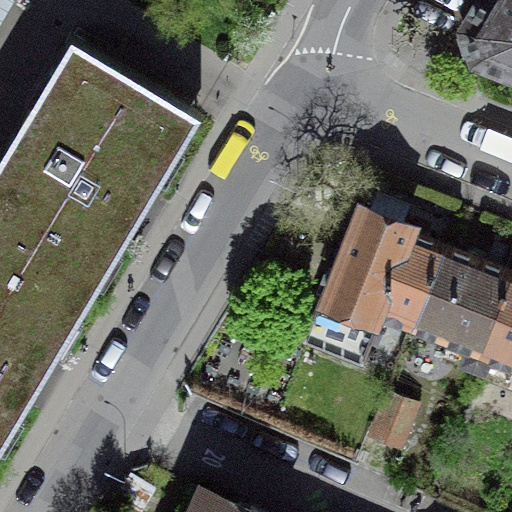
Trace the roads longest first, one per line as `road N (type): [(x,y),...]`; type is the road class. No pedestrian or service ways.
road 1 (residential): [(303,76),(109,398)]
road 2 (residential): [(109,398),(373,511)]
road 3 (residential): [(511,159),(303,76)]
road 4 (residential): [(109,398),(40,511)]
